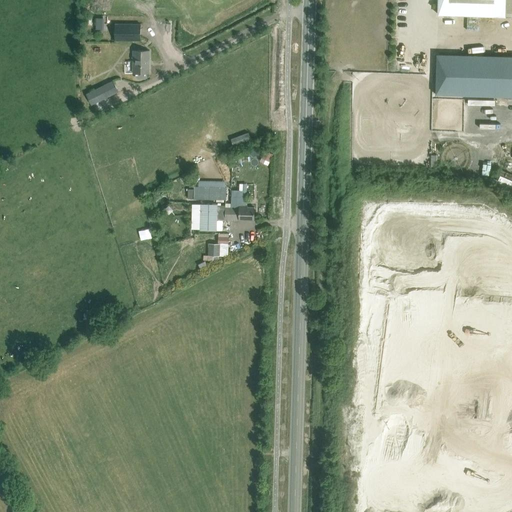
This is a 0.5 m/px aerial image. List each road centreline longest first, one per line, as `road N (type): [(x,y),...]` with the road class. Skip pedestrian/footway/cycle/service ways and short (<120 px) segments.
road 1 (primary): [(291,511),(309,0)]
road 2 (unclassified): [(289,0),(282,239)]
road 3 (track): [(309,13),(285,13),(176,67)]
